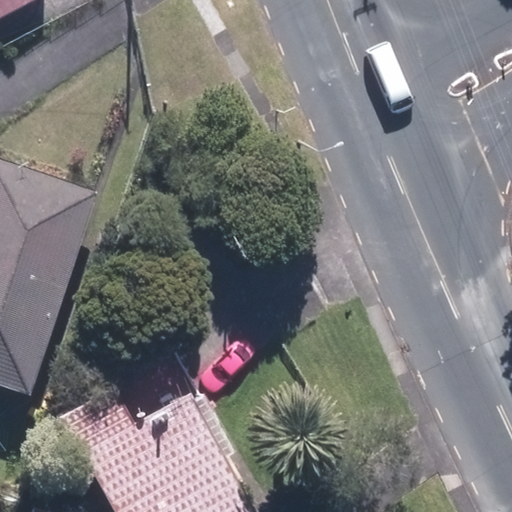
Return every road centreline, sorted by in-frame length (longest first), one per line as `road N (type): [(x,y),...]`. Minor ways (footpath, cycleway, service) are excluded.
road 1 (secondary): [(382,134),(511,439)]
road 2 (tertiary): [(382,134),(511,56)]
road 3 (secondary): [(327,0),(382,134)]
